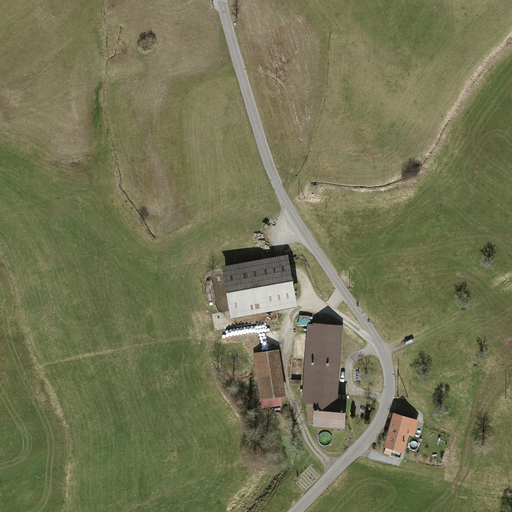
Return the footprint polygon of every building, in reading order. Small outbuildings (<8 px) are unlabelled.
[(224,268),(233,319),(299,308),(290,256),(224,268)] [(304,404),(316,405),(317,394),(341,395),(344,327),(308,326),(304,404)] [(280,351),(254,354),(262,411),(283,408),(282,398),(287,397),(280,351)] [(349,396),(341,395),(317,394),(316,405),(315,428),(347,430),(349,396)] [(396,415),(386,450),(406,455),(411,438),(415,439),(420,422),(396,415)]
